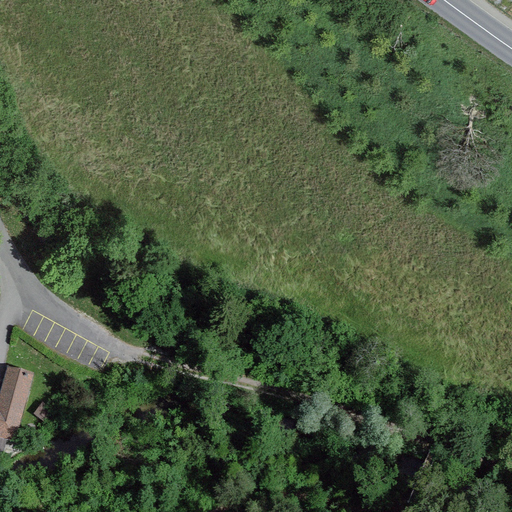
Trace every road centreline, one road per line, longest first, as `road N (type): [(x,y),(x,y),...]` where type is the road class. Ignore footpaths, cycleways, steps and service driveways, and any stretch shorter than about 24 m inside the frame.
road 1 (track): [(437,441),(151,354)]
road 2 (residential): [(151,354),(62,325),(0,237)]
